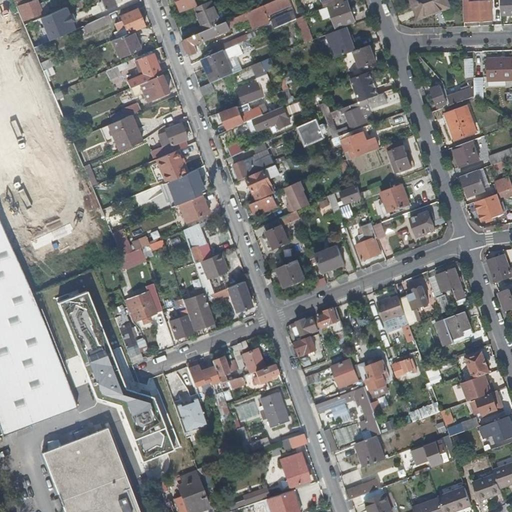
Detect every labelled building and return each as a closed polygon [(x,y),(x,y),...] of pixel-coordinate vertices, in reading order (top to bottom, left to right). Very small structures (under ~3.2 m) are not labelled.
[(39,4),(37,0),(20,0),(15,3),(16,8),(18,7),(25,22),(49,12),(44,1),(39,4)] [(63,0),(60,2),(63,8),(72,4),(70,0),(63,0)] [(102,0),(105,7),(87,15),(90,21),(118,9),(116,4),(122,1),(121,0),(102,0)] [(195,0),(177,0),(182,10),(197,5),(195,0)] [(277,0),(267,4),(270,11),(290,3),(289,0),(277,0)] [(346,0),(322,0),(325,8),(346,1),(346,0)] [(447,6),(444,0),(411,0),(417,16),(447,6)] [(462,0),(464,21),(470,21),(493,20),(492,2),(470,2),(469,0),(462,0)] [(511,0),(500,0),(501,15),(511,14),(511,0)] [(222,24),(212,1),(196,8),(206,31),(218,26),(221,24),(222,24)] [(348,2),(330,8),(337,28),(343,25),(347,24),(355,21),(348,2)] [(218,26),(221,33),(231,29),(231,28),(252,19),(255,26),(269,20),(266,13),(270,11),(267,4),(253,11),(222,24),(221,24),(218,26)] [(115,32),(118,38),(128,34),(128,33),(145,25),(138,8),(120,16),(124,23),(121,24),(120,22),(116,24),(119,31),(115,32)] [(273,20),(276,28),(294,20),(291,12),(273,20)] [(112,22),(109,15),(83,26),(86,33),(112,22)] [(312,39),(303,16),(296,19),(305,42),(312,39)] [(192,37),(194,44),(221,33),(218,26),(206,31),(192,37)] [(356,51),(347,27),(325,35),(334,59),(354,51),(356,51)] [(0,29),(0,125),(17,119),(21,128),(35,122),(31,112),(33,111),(0,29)] [(138,30),(135,32),(140,44),(143,43),(138,30)] [(142,49),(140,44),(135,32),(135,31),(128,34),(118,38),(115,40),(122,58),(142,49)] [(219,52),(238,44),(251,39),(256,36),(255,33),(247,36),(246,34),(217,47),(219,52)] [(197,52),(194,44),(192,37),(183,41),(189,56),(197,52)] [(324,53),(329,52),(326,38),(321,40),(324,53)] [(203,59),(213,83),(233,74),(228,60),(243,54),(238,44),(215,54),(203,59)] [(376,62),(370,46),(356,51),(354,51),(360,68),(363,67),(367,65),(376,62)] [(154,54),(153,51),(138,57),(139,60),(153,54),(154,54)] [(128,81),(131,88),(139,85),(155,77),(161,75),(162,75),(153,54),(139,60),(144,74),(128,81)] [(39,63),(47,77),(55,72),(48,58),(39,63)] [(487,80),(511,79),(511,58),(487,59),(487,80)] [(465,78),(467,78),(474,78),(473,59),(464,60),(465,78)] [(265,71),(261,61),(251,66),(255,75),(262,72),(265,71)] [(128,67),(126,62),(117,66),(120,71),(128,67)] [(121,75),(120,71),(117,66),(107,71),(111,80),(121,75)] [(372,78),(370,72),(351,79),(360,102),(378,95),(375,88),(376,87),(373,78),(372,78)] [(168,92),(161,75),(155,77),(139,85),(146,102),(156,98),(168,92)] [(238,89),(243,104),(247,102),(272,93),(265,75),(263,75),(257,78),(254,79),(256,83),(238,89)] [(482,96),(481,77),(474,78),(474,87),(474,97),(482,96)] [(458,89),(459,92),(474,87),(474,78),(467,78),(467,85),(458,89)] [(292,100),(283,79),(279,81),(282,89),(287,102),(292,100)] [(215,90),(212,83),(201,88),(204,95),(215,90)] [(447,104),(448,107),(474,97),(474,87),(459,92),(448,96),(446,93),(443,94),(440,85),(431,89),(438,107),(447,104)] [(387,104),(383,93),(378,95),(360,102),(358,103),(360,108),(345,113),(350,128),(371,120),(368,111),(387,104)] [(122,109),(122,111),(125,118),(129,116),(141,111),(137,102),(122,109)] [(222,112),(230,130),(249,121),(264,115),(260,106),(250,110),(247,102),(243,104),(237,106),(222,112)] [(292,123),(284,106),(264,115),(249,121),(254,133),(278,122),(281,128),(292,123)] [(476,132),(467,107),(445,114),(455,140),(476,132)] [(110,116),(113,123),(125,118),(122,111),(110,116)] [(325,115),(334,138),(339,136),(337,130),(331,113),(325,115)] [(108,125),(119,151),(142,141),(138,132),(136,133),(129,116),(125,118),(113,123),(108,125)] [(320,125),(317,119),(298,127),(306,146),(325,137),(323,131),(327,129),(325,125),(323,124),(320,125)] [(153,153),(156,159),(176,150),(179,149),(186,146),(183,140),(187,139),(181,123),(165,129),(171,145),(153,153)] [(347,127),(337,130),(339,136),(349,133),(347,127)] [(351,149),(354,157),(379,148),(376,139),(367,142),(364,132),(341,141),(345,152),(351,149)] [(326,142),(335,166),(340,164),(346,160),(348,160),(345,152),(341,141),(339,136),(334,138),(326,142)] [(411,168),(402,140),(388,145),(397,173),(411,168)] [(474,145),(472,140),(453,147),(460,166),(479,160),(474,145)] [(236,142),(226,146),(229,154),(239,151),(236,142)] [(268,151),(264,142),(256,146),(253,147),(257,155),(268,151)] [(489,156),(492,165),(499,162),(511,157),(511,147),(489,156)] [(156,159),(165,182),(184,174),(186,173),(179,157),(176,150),(156,159)] [(234,165),(240,180),(247,177),(275,165),(269,151),(268,151),(257,155),(234,165)] [(501,167),(499,162),(492,165),(489,166),(491,171),(501,167)] [(280,174),(276,164),(275,165),(247,177),(254,194),(255,194),(258,200),(275,193),(272,186),(269,179),(280,174)] [(97,184),(89,165),(84,167),(92,187),(97,184)] [(491,187),(484,168),(478,170),(485,189),(491,187)] [(186,173),(184,174),(165,182),(163,183),(166,191),(163,193),(168,204),(203,189),(196,170),(186,173)] [(464,184),(466,189),(469,196),(485,190),(485,189),(478,170),(461,176),(464,184)] [(494,184),(498,193),(502,192),(511,187),(511,184),(510,178),(494,184)] [(305,190),(301,181),(297,183),(283,189),(286,197),(289,204),(286,205),(284,206),(288,214),(296,211),(296,210),(296,209),(297,209),(298,209),(298,210),(311,204),(304,190),(305,190)] [(401,185),(380,192),(388,213),(409,206),(401,185)] [(345,203),(362,197),(360,193),(358,186),(341,192),(345,203)] [(511,187),(502,192),(505,199),(511,195),(511,187)] [(372,196),(369,189),(360,193),(362,197),(363,199),(372,196)] [(505,199),(502,192),(498,193),(496,194),(499,201),(505,199)] [(334,194),(328,196),(332,206),(338,203),(334,194)] [(499,201),(496,194),(484,198),(485,201),(477,204),(476,204),(482,220),(485,219),(487,222),(494,220),(492,216),(503,213),(500,204),(499,201)] [(207,213),(200,195),(173,207),(177,216),(182,214),(185,222),(207,213)] [(270,196),(251,204),(256,215),(274,206),(270,196)] [(324,209),(332,206),(328,196),(321,200),(324,209)] [(506,202),(500,204),(503,213),(509,210),(508,209),(506,202)] [(120,228),(110,206),(102,210),(111,232),(120,228)] [(282,226),(300,217),(297,210),(296,211),(288,214),(264,225),(274,248),(289,241),(282,226)] [(435,230),(431,220),(428,221),(425,213),(410,218),(417,237),(435,230)] [(381,223),(372,226),(377,239),(377,240),(386,237),(381,223)] [(376,239),(377,239),(372,226),(372,224),(361,227),(366,239),(363,240),(364,243),(357,245),(363,260),(381,253),(376,239)] [(205,244),(197,225),(183,230),(194,264),(204,260),(199,246),(205,244)] [(56,365),(43,333),(28,294),(23,281),(0,230),(0,435),(72,407),(56,365)] [(132,252),(122,230),(113,234),(122,257),(132,252)] [(142,248),(138,239),(131,241),(135,251),(140,249),(142,248)] [(164,245),(162,239),(149,245),(151,250),(164,245)] [(216,246),(219,254),(235,247),(232,239),(216,246)] [(338,247),(315,255),(323,274),(345,265),(338,247)] [(144,258),(140,249),(135,251),(132,252),(122,257),(116,259),(120,268),(144,258)] [(495,281),(503,278),(502,274),(511,271),(511,274),(511,269),(510,271),(504,254),(487,260),(495,281)] [(221,255),(196,264),(199,274),(205,272),(208,280),(228,273),(221,255)] [(305,279),(297,261),(278,268),(285,287),(305,279)] [(141,283),(137,271),(129,273),(121,274),(116,266),(110,266),(100,270),(107,294),(141,283)] [(465,296),(455,269),(436,276),(442,293),(453,289),(457,299),(465,296)] [(502,274),(503,278),(504,280),(511,276),(511,274),(511,271),(502,274)] [(316,288),(325,283),(322,278),(314,282),(316,288)] [(245,289),(250,288),(247,280),(231,286),(227,288),(229,294),(236,312),(251,306),(245,289)] [(151,315),(161,311),(153,285),(145,287),(147,292),(129,299),(124,289),(120,290),(124,301),(126,301),(134,322),(145,317),(146,322),(152,320),(151,315)] [(429,304),(423,286),(413,290),(415,293),(408,295),(399,298),(404,312),(409,324),(409,325),(418,322),(414,310),(429,304)] [(227,288),(212,294),(214,299),(214,300),(229,294),(227,288)] [(511,308),(511,289),(510,290),(510,289),(499,293),(506,310),(511,308)] [(114,408),(137,465),(173,450),(147,396),(119,386),(85,290),(51,304),(91,401),(114,408)] [(383,319),(404,312),(399,298),(398,294),(377,302),(383,319)] [(205,295),(183,302),(188,316),(189,320),(191,319),(195,330),(214,323),(207,302),(205,297),(205,295)] [(445,295),(436,298),(442,313),(451,310),(445,295)] [(187,316),(188,316),(183,302),(183,300),(176,302),(180,315),(184,314),(185,316),(169,321),(175,339),(193,333),(187,316)] [(334,335),(344,331),(334,305),(323,310),(325,314),(318,317),(322,327),(330,324),(334,335)] [(465,311),(435,322),(444,346),(453,343),(454,345),(471,339),(470,337),(471,337),(472,336),(472,335),(472,334),(473,333),(465,311)] [(143,360),(140,353),(136,342),(134,338),(131,329),(125,314),(115,318),(132,364),(143,360)] [(317,329),(311,314),(296,321),(301,335),(317,329)] [(406,336),(412,334),(409,325),(409,324),(402,326),(406,336)] [(311,337),(295,343),(299,354),(306,351),(307,354),(316,350),(311,337)] [(142,339),(136,342),(140,353),(147,350),(142,339)] [(248,347),(246,340),(229,347),(233,359),(237,370),(240,377),(242,376),(245,375),(243,369),(245,368),(239,351),(248,347)] [(243,354),(250,373),(255,371),(264,368),(257,349),(243,354)] [(482,352),(467,358),(474,378),(485,375),(489,373),(482,352)] [(213,359),(212,361),(213,366),(219,380),(220,385),(227,382),(228,382),(225,373),(229,372),(229,373),(237,370),(233,359),(225,362),(223,357),(220,358),(218,357),(213,359)] [(370,378),(363,381),(365,387),(367,392),(386,385),(382,374),(387,372),(382,357),(365,363),(370,378)] [(357,379),(361,377),(357,364),(352,366),(350,360),(332,367),(335,375),(331,376),(333,382),(337,380),(340,387),(358,380),(357,379)] [(402,365),(393,368),(396,376),(413,370),(409,360),(401,362),(402,365)] [(266,381),(269,389),(281,384),(278,376),(274,364),(264,368),(255,371),(260,383),(266,381)] [(197,365),(187,368),(195,387),(206,386),(197,365)] [(425,369),(430,385),(441,381),(436,365),(425,369)] [(201,370),(206,386),(219,380),(213,366),(201,370)] [(172,393),(183,387),(175,370),(164,376),(172,393)] [(319,374),(306,378),(309,384),(322,380),(319,374)] [(468,401),(494,392),(492,384),(488,385),(487,382),(485,375),(474,378),(461,383),(468,401)] [(245,385),(242,376),(240,377),(229,382),(232,390),(245,385)] [(220,385),(222,392),(232,390),(229,382),(228,382),(227,382),(220,385)] [(334,398),(315,405),(318,412),(352,399),(356,398),(359,406),(362,405),(367,420),(360,423),(363,430),(370,427),(373,437),(374,437),(382,434),(373,410),(368,396),(367,392),(365,387),(353,391),(350,392),(345,394),(334,398)] [(333,393),(334,398),(345,394),(343,389),(333,393)] [(469,402),(474,415),(481,412),(483,417),(497,412),(496,410),(502,407),(497,392),(469,402)] [(288,421),(278,393),(261,399),(271,427),(288,421)] [(375,393),(368,396),(373,410),(380,408),(375,393)] [(181,403),(174,405),(176,410),(184,433),(208,424),(199,399),(198,397),(191,399),(191,401),(182,404),(181,403)] [(254,414),(249,399),(233,404),(239,419),(254,414)] [(428,409),(420,412),(422,419),(430,416),(428,409)] [(454,422),(449,409),(441,412),(446,425),(454,422)] [(511,437),(511,425),(509,416),(490,423),(496,443),(511,437)] [(461,423),(464,431),(479,425),(476,417),(461,423)] [(438,433),(445,431),(442,422),(436,424),(438,433)] [(239,424),(235,425),(245,453),(260,448),(257,441),(249,443),(243,427),(240,427),(239,424)] [(106,429),(87,436),(103,476),(117,511),(138,511),(131,494),(106,429)] [(304,444),(306,443),(303,434),(281,441),(284,450),(304,444)] [(444,437),(453,461),(454,460),(458,459),(450,436),(449,435),(444,437)] [(113,511),(84,436),(38,453),(60,511),(113,511)] [(359,458),(362,468),(383,460),(374,437),(373,437),(355,444),(361,457),(359,458)] [(267,438),(257,441),(260,448),(269,445),(267,438)] [(426,447),(420,450),(424,462),(431,460),(433,465),(443,462),(440,454),(446,451),(443,443),(437,446),(436,442),(426,446),(426,447)] [(232,449),(218,454),(221,461),(235,457),(232,449)] [(310,480),(300,453),(281,460),(291,487),(293,486),(294,490),(311,484),(310,480)] [(511,464),(493,471),(495,476),(498,485),(500,490),(511,485),(511,464)] [(348,481),(360,478),(358,471),(346,474),(348,481)] [(183,484),(179,486),(188,511),(194,511),(208,507),(198,479),(197,479),(195,472),(181,477),(183,484)] [(479,502),(501,494),(500,490),(498,485),(495,476),(472,484),(479,502)] [(377,479),(346,491),(349,500),(351,499),(362,495),(380,488),(377,479)] [(166,482),(156,481),(155,492),(166,492),(166,482)] [(380,488),(362,495),(364,502),(366,502),(385,495),(383,487),(380,488)] [(230,505),(232,510),(247,505),(246,503),(269,495),(267,488),(244,496),(245,500),(230,505)] [(443,511),(456,511),(472,506),(468,496),(465,489),(438,498),(438,499),(443,511)] [(267,499),(271,511),(298,511),(292,491),(267,499)] [(391,511),(385,495),(366,502),(369,511),(391,511)] [(443,511),(438,499),(413,509),(413,511),(443,511)]
